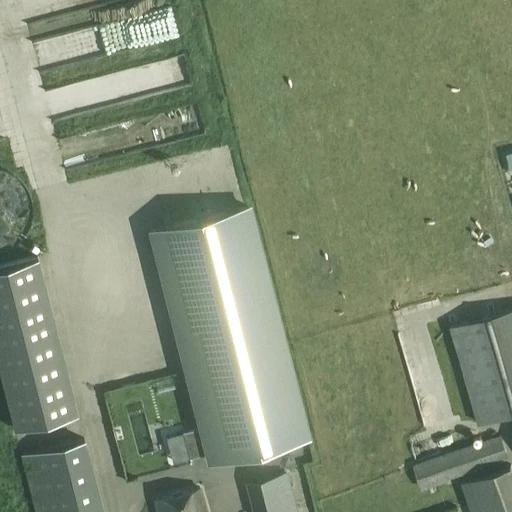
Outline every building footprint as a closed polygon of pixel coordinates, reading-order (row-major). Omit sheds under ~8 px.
[(173,186),(212,181),(208,149),(169,154),(173,186)] [(152,230),(202,427),(208,452),(210,458),(307,434),(249,205),(152,230)] [(0,264),(0,371),(14,427),(77,411),(37,255),(0,264)] [(478,420),(511,410),(511,306),(450,325),(478,420)] [(173,461),(208,452),(202,427),(167,436),(173,461)] [(421,489),(508,457),(499,433),(412,464),(421,489)] [(34,511),(103,511),(84,438),(20,454),(34,511)] [(470,511),(511,511),(511,462),(460,481),(470,511)] [(296,511),(286,473),(252,482),(260,511),(296,511)] [(206,511),(200,488),(155,499),(158,511),(206,511)]
